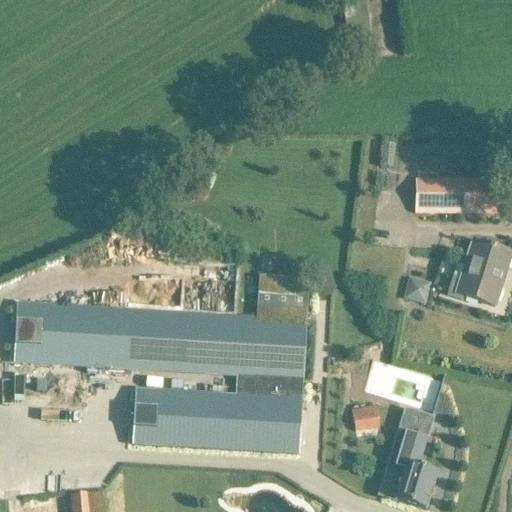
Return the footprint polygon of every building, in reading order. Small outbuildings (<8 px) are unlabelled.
[(415,215),(475,215),(495,216),(496,182),(415,181),(415,215)] [(473,244),(461,284),(453,281),(447,301),(463,306),(464,300),(494,309),(511,256),(473,244)] [(17,309),(14,366),(254,379),(252,399),(135,392),(131,448),(164,450),(190,451),(299,458),(302,398),(306,325),(307,294),(295,294),(296,282),(258,280),(256,322),(17,309)] [(376,409),(358,412),(352,413),(355,433),(379,429),(376,409)] [(397,503),(396,504),(421,511),(425,511),(436,477),(417,471),(426,441),(407,435),(397,466),(407,469),(402,486),(397,485),(392,501),(397,503)] [(286,480),(285,490),(295,491),(296,480),(286,480)] [(88,511),(88,497),(72,499),(73,511),(88,511)]
